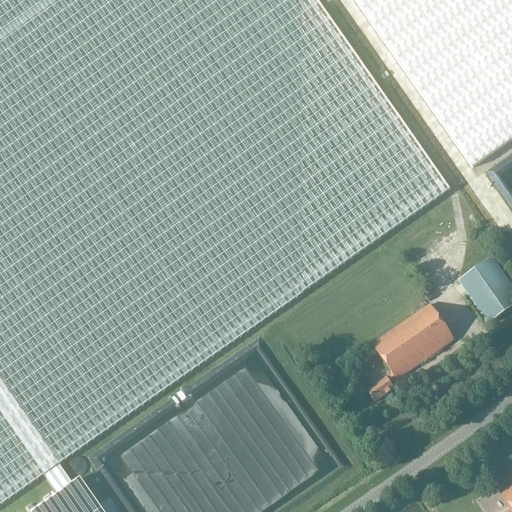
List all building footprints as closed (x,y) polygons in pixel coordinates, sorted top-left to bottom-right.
[(0,0),(0,505),(43,475),(56,495),(31,511),(100,511),(78,480),(71,485),(57,465),(449,191),(316,0),(0,0)] [(511,0),(353,0),(472,169),(511,141),(511,0)] [(459,282),(488,324),(511,307),(511,287),(492,259),(459,282)] [(426,272),(420,276),(423,280),(429,276),(426,272)] [(391,385),(455,340),(431,306),(373,344),(392,374),(367,391),(375,403),(395,389),(391,385)] [(509,511),(511,511),(511,485),(500,493),(511,511),(509,511)]
